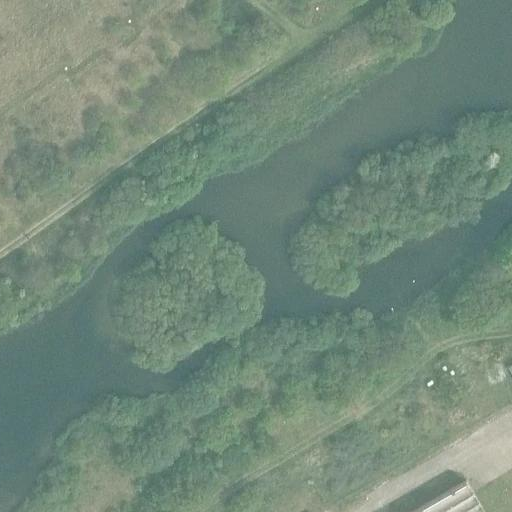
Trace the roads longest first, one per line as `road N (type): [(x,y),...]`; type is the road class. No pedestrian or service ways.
road 1 (track): [(359,0),(0,251)]
road 2 (track): [(200,511),(411,366),(511,329)]
